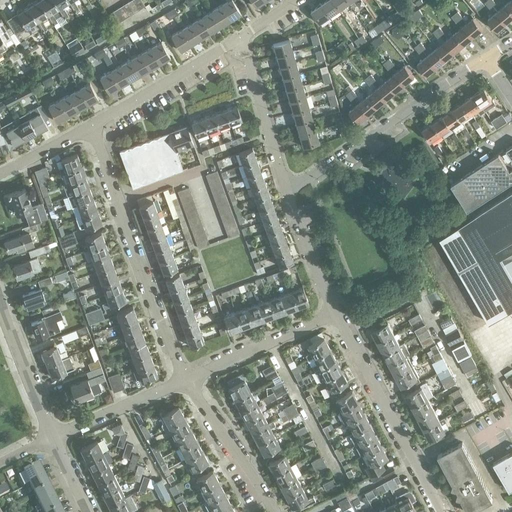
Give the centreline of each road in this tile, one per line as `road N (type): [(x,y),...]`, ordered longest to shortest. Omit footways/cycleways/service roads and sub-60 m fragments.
road 1 (residential): [(186,379),(142,283),(93,135)]
road 2 (residential): [(287,188),(493,63)]
road 3 (residential): [(439,511),(348,329)]
road 4 (residential): [(481,403),(419,296),(348,329)]
road 5 (residential): [(93,135),(242,41)]
road 6 (residential): [(186,379),(337,316)]
road 7 (residential): [(265,511),(186,379)]
road 8 (residential): [(287,188),(242,41)]
road 9 (residential): [(53,440),(186,379)]
road 10 (tertiary): [(53,440),(0,307)]
road 11 (residential): [(337,316),(287,188)]
